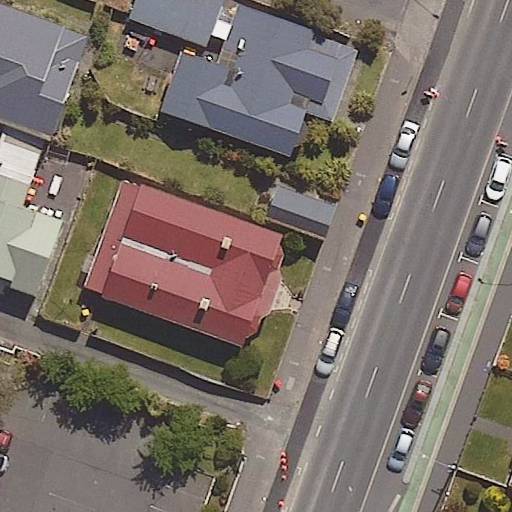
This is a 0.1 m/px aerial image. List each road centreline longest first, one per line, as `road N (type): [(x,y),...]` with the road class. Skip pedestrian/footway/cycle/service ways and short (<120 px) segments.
road 1 (trunk): [(511,7),(352,452)]
road 2 (residential): [(352,452),(0,322)]
